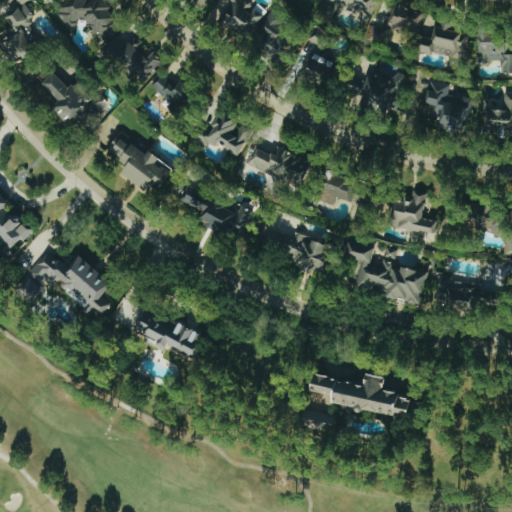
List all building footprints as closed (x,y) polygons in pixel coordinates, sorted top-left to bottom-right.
[(106,0),(95,0),(89,3),(87,0),(72,0),(57,7),(66,26),(88,16),(100,41),(114,35),(110,28),(118,24),(106,0)] [(257,33),(263,12),(252,9),(253,3),(246,1),(246,0),(226,0),(220,23),(257,33)] [(370,21),(377,0),(338,0),(334,12),(342,15),(343,11),(370,21)] [(425,13),(397,2),(390,20),(387,18),(381,32),(391,35),(391,34),(401,38),(406,26),(418,31),(425,13)] [(0,33),(0,34),(16,63),(36,52),(29,41),(40,34),(24,6),(7,15),(13,26),(0,33)] [(289,16),(268,10),(260,37),(267,39),(262,54),(285,61),(291,41),(282,38),(289,16)] [(471,35),(454,31),(456,24),(438,19),(436,29),(424,26),(418,49),(464,61),(471,35)] [(164,62),(127,28),(102,57),(106,60),(112,54),(144,83),(164,62)] [(479,62),(503,62),(503,72),(511,72),(511,53),(511,35),(480,35),(479,62)] [(301,76),(330,88),(338,69),(309,57),(301,76)] [(43,83),(61,102),(54,109),(68,123),(74,117),(84,126),(109,102),(98,90),(89,98),(75,83),(70,88),(55,72),(43,83)] [(366,106),(383,105),(383,111),(400,110),(398,87),(408,86),(407,74),(368,76),(369,78),(347,80),(348,92),(365,91),(366,106)] [(198,98),(179,78),(173,83),(165,75),(154,85),(181,114),(198,98)] [(451,84),(431,80),(425,114),(438,116),(436,126),(466,131),(470,107),(458,105),(460,97),(449,95),(451,84)] [(485,104),(487,136),(511,134),(511,90),(505,91),(505,103),(485,104)] [(219,143),(239,155),(254,131),(222,112),(209,135),(203,131),(198,139),(215,149),(219,143)] [(151,151),(148,154),(121,133),(108,150),(128,167),(124,173),(147,192),(153,184),(160,190),(175,171),(151,151)] [(303,187),(313,160),(277,146),(274,154),(255,147),(248,165),(303,187)] [(331,171),(319,199),(335,206),(339,197),(361,207),(369,189),(331,171)] [(231,209),(186,185),(176,204),(241,238),(255,210),(236,199),(231,209)] [(0,248),(4,254),(33,233),(24,220),(18,224),(5,207),(10,204),(0,191),(0,248)] [(439,233),(440,220),(424,219),(425,207),(430,207),(430,195),(415,194),(414,202),(399,201),(396,229),(439,233)] [(499,206),(480,204),(478,232),(509,234),(510,217),(498,216),(499,206)] [(333,243),(296,235),(296,239),(283,236),(279,252),(298,257),(296,266),(326,274),(333,243)] [(429,273),(396,265),(399,250),(388,248),(386,259),(374,256),(376,244),(351,238),(347,256),(364,261),(359,283),(389,290),(387,297),(421,305),(429,273)] [(36,306),(57,280),(88,305),(86,308),(100,319),(112,304),(103,297),(114,282),(80,256),(71,268),(49,251),(30,275),(29,275),(16,291),(36,306)] [(510,260),(486,260),(487,284),(510,284),(510,260)] [(481,282),(438,278),(436,297),(446,298),(446,304),(496,309),(498,291),(481,289),(481,282)] [(201,331),(123,299),(115,317),(127,322),(131,314),(138,317),(133,329),(169,344),(196,356),(201,345),(196,343),(201,331)] [(367,385),(316,376),(313,391),(335,396),(334,403),(358,408),(358,409),(410,418),(414,397),(384,392),(386,382),(368,379),(367,385)] [(335,415),(310,415),(309,424),(335,425),(335,415)]
